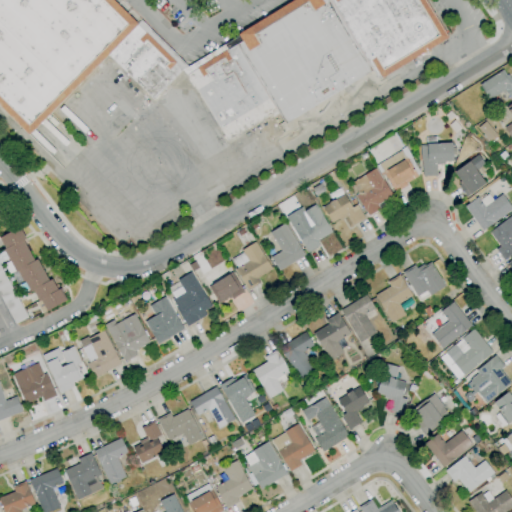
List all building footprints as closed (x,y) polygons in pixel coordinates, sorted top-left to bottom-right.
[(182,70),(153,99),(107,55),(28,135),(0,107),(0,0),(112,0),(137,24),(141,20),(187,67),(182,70)] [(191,65),(238,36),(237,34),(292,0),(424,0),(448,38),(381,79),(380,78),(378,79),(372,70),(285,124),(276,110),(227,141),(187,75),(182,70),(187,67),(191,65)] [(511,97),(511,79),(504,68),(477,84),(487,100),(503,90),(509,100),(511,97)] [(511,101),(504,106),(511,121),(502,127),(508,138),(511,135),(511,101)] [(451,161),(451,143),(432,143),(432,137),(420,137),(421,176),(436,176),(436,161),(451,161)] [(377,163),(393,191),(416,178),(400,150),(377,163)] [(474,170),(483,164),(476,155),(450,173),(465,196),(484,183),(474,170)] [(348,183),(365,213),(392,199),(375,168),(348,183)] [(480,231),(511,209),(500,194),(491,200),(485,192),(464,207),(480,231)] [(363,219),(356,205),(350,208),(343,194),(320,205),(329,223),(345,215),(350,225),(363,219)] [(304,252),(319,246),(316,239),(329,234),(316,204),(300,211),(306,225),(294,230),(304,252)] [(511,214),(487,231),(498,247),(495,249),(502,260),(511,252),(511,214)] [(277,271),(303,255),(284,223),(268,232),(279,251),(269,257),(277,271)] [(256,278),(270,269),(254,243),(228,259),(247,289),(258,282),(256,278)] [(402,273),(416,299),(427,293),(428,295),(443,287),(428,259),(402,273)] [(0,268),(0,299),(14,324),(27,316),(0,268)] [(202,278),(218,304),(241,290),(230,272),(219,278),(214,270),(202,278)] [(175,279),(179,286),(167,293),(185,326),(211,311),(190,272),(175,279)] [(403,315),(397,303),(410,296),(398,274),(385,281),(388,287),(374,294),(389,323),(403,315)] [(338,310),(357,343),(374,334),(363,315),(373,309),(365,295),(338,310)] [(156,344),(182,329),(163,297),(147,306),(153,316),(143,322),(156,344)] [(440,348),(470,326),(452,302),(438,311),(446,321),(429,334),(440,348)] [(104,326),(122,362),(136,355),(133,349),(147,343),(133,312),(104,326)] [(335,342),(348,334),(336,313),(323,321),(325,325),(311,333),(328,361),(342,353),(335,342)] [(490,352),(472,329),(438,357),(456,380),(490,352)] [(118,365),(102,330),(77,342),(93,377),(118,365)] [(278,346),(296,380),(312,372),(301,352),(311,346),(304,332),(278,346)] [(40,355),(58,394),(73,387),(71,383),(81,378),(76,368),(81,366),(72,346),(57,352),(56,348),(40,355)] [(281,389),(267,398),(250,370),(265,361),(262,356),(274,349),(287,370),(274,378),(281,389)] [(501,366),(495,357),(465,380),(483,403),(509,383),(498,369),(501,366)] [(41,363),(12,372),(22,404),(40,398),(41,401),(52,397),(41,363)] [(399,414),(385,410),(388,399),(381,397),(382,395),(374,392),(383,363),(396,367),(392,379),(404,382),(399,397),(404,399),(399,414)] [(237,423),(252,417),(243,397),(252,392),(245,375),(233,380),(232,378),(219,383),(237,423)] [(188,401),(196,415),(207,409),(217,428),(232,419),(215,386),(188,401)] [(347,429),(339,415),(344,412),(336,399),(357,386),(367,401),(359,406),(361,408),(354,412),(359,421),(347,429)] [(511,398),(507,391),(490,403),(505,424),(511,418),(511,398)] [(0,419),(21,412),(15,396),(3,401),(0,392),(0,419)] [(432,392),(406,410),(423,433),(448,416),(432,392)] [(320,452),(347,436),(323,397),(308,406),(308,405),(299,410),(305,420),(312,416),(322,431),(311,438),(320,452)] [(170,417),(168,413),(155,419),(166,441),(181,434),(186,445),(202,438),(188,408),(170,417)] [(130,445),(138,463),(162,453),(155,437),(159,436),(153,421),(139,427),(144,439),(130,445)] [(295,423),(269,440),(288,471),(299,464),(297,460),(312,451),(295,423)] [(511,450),(511,449),(511,429),(503,435),(511,450)] [(440,467),(422,443),(436,433),(443,442),(459,430),(470,445),(440,467)] [(124,478),(116,458),(126,454),(120,439),(93,449),(106,484),(124,478)] [(265,441),(284,474),(258,489),(245,466),(255,460),(249,450),(265,441)] [(74,500),(101,489),(96,477),(99,476),(89,453),(75,459),(78,464),(62,470),(74,500)] [(442,470),(462,455),(472,467),(482,459),(492,473),(466,492),(455,478),(451,481),(442,470)] [(234,459),(220,467),(226,478),(213,486),(225,507),(236,501),(234,497),(250,488),(234,459)] [(27,479),(40,511),(47,511),(58,508),(50,488),(61,483),(55,468),(27,479)] [(0,496),(0,506),(2,511),(19,511),(18,510),(33,504),(24,481),(10,487),(12,491),(0,496)] [(206,483),(182,496),(191,511),(216,511),(221,510),(206,483)] [(465,501),(472,511),(502,511),(511,505),(511,503),(502,490),(485,501),(479,492),(465,501)] [(180,511),(162,511),(157,500),(171,493),(180,511)] [(359,511),(356,506),(370,498),(375,508),(389,500),(396,511),(359,511)]
